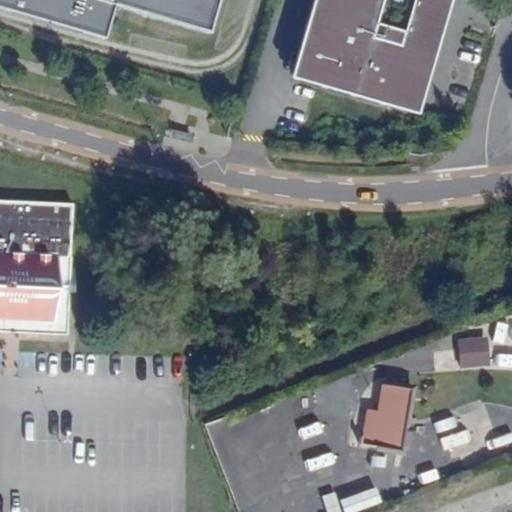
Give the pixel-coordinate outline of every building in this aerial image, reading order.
[(216,0),(0,0),(0,10),(103,39),(112,6),(207,33),(216,0)] [(341,0),(314,95),(424,129),(436,89),(423,85),(428,69),(431,70),(436,65),(441,60),(447,51),(452,42),(455,33),(459,21),(464,8),(465,0),(341,0)] [(0,189),(0,331),(66,334),(71,192),(0,189)] [(489,338),(459,340),(461,368),(491,366),(489,338)] [(400,452),(410,389),(381,384),(376,415),(366,413),(362,436),(359,435),(358,445),(400,452)] [(176,508),(205,507),(204,483),(175,484),(176,508)]
